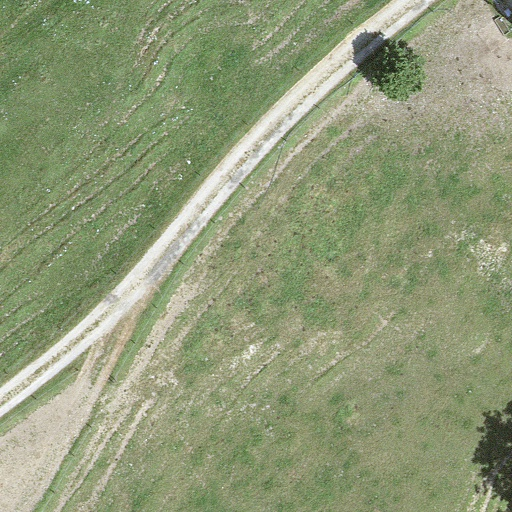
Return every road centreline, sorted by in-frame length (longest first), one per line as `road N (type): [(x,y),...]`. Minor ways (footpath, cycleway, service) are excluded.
road 1 (track): [(0,403),(84,340),(286,113),(418,0)]
road 2 (track): [(23,511),(145,279)]
